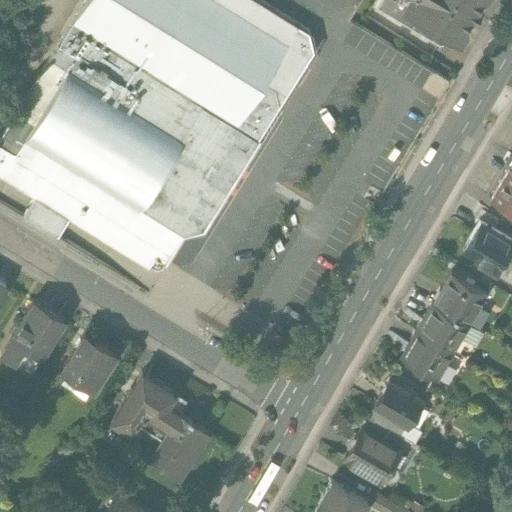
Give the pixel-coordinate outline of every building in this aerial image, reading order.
[(53,54),(0,140),(0,178),(36,201),(24,219),(58,240),(69,221),(148,269),(149,268),(155,272),(161,270),(183,235),(201,231),(313,50),(310,33),(256,0),(86,0),(53,55),(53,54)] [(382,0),(376,10),(439,47),(456,43),(466,26),(464,20),(469,12),(473,14),(479,4),(476,2),(476,0),(382,0)] [(0,26),(6,30),(18,11),(7,5),(0,17),(0,26)] [(511,160),(489,200),(511,213),(511,160)] [(462,251),(511,279),(511,241),(479,223),(462,251)] [(433,304),(468,324),(486,292),(451,272),(433,304)] [(35,303),(2,356),(32,375),(65,321),(35,303)] [(417,332),(452,352),(468,324),(433,304),(417,332)] [(402,359),(437,379),(452,352),(417,332),(402,359)] [(86,334),(61,373),(92,392),(116,354),(86,334)] [(143,374),(112,423),(131,435),(137,424),(162,440),(150,460),(178,478),(209,431),(192,421),(193,419),(189,416),(188,418),(180,412),(179,414),(168,407),(175,395),(143,374)] [(387,428),(399,435),(405,426),(421,398),(389,379),(373,407),(373,408),(368,418),(387,429),(387,428)] [(361,428),(343,459),(381,481),(383,478),(389,482),(395,481),(399,474),(397,468),(391,464),(399,449),(361,428)] [(117,491),(150,511),(163,511),(168,505),(125,478),(117,491)] [(331,480),(313,511),(314,511),(354,511),(361,499),(366,502),(367,500),(331,480)] [(150,511),(117,491),(103,511),(150,511)] [(400,511),(404,507),(379,493),(372,504),(385,511),(400,511)]
